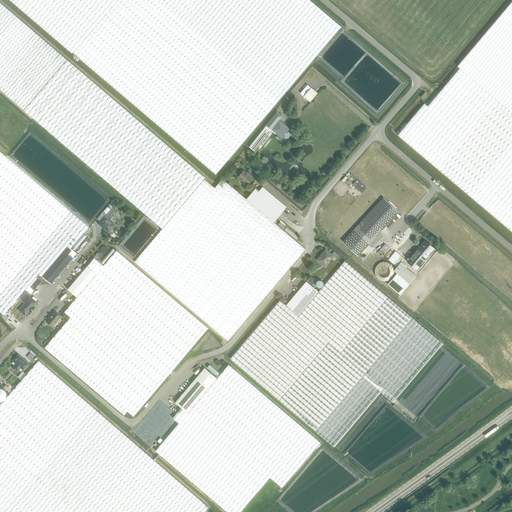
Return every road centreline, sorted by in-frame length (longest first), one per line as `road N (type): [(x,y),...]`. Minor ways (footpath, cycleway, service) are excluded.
road 1 (unclassified): [(377,132),(312,212),(315,244),(225,350),(189,363),(133,429),(23,337),(9,336),(0,347)]
road 2 (unclassified): [(323,0),(421,82),(377,132)]
road 3 (unclassified): [(511,249),(377,132)]
road 4 (primary): [(511,407),(367,511)]
road 5 (primary): [(378,511),(511,415)]
